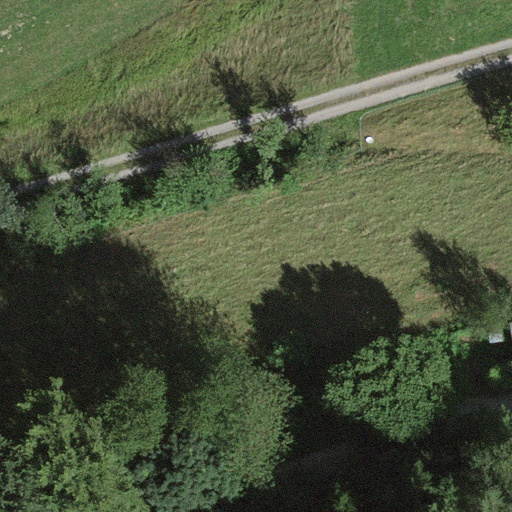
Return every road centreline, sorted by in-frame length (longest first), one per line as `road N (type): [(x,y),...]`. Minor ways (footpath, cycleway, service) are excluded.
road 1 (track): [(0,219),(511,62)]
road 2 (track): [(216,511),(511,416)]
